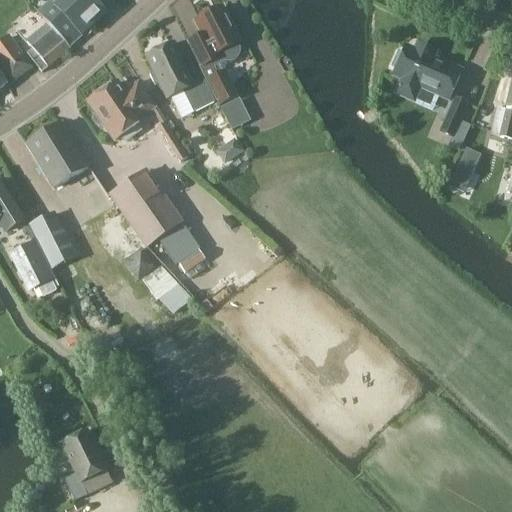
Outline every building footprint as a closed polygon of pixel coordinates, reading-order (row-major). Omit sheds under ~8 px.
[(94,24),(106,13),(94,0),(62,0),(56,6),(53,2),(40,14),(65,42),(77,31),(82,36),(84,34),(87,37),(97,28),(94,24)] [(189,42),(202,68),(207,79),(218,74),(214,66),(225,60),(228,61),(233,60),(237,58),(239,55),(240,50),(240,46),(239,44),(241,43),(223,7),(200,19),(205,29),(203,35),(189,42)] [(48,24),(27,42),(33,49),(27,54),(42,73),(70,49),(48,24)] [(0,44),(0,62),(13,81),(31,68),(10,37),(0,44)] [(184,92),(195,113),(216,103),(205,81),(194,86),(186,69),(184,70),(180,62),(182,61),(173,44),(146,57),(154,73),(150,75),(156,86),(160,84),(167,100),(184,92)] [(418,44),(415,52),(406,48),(394,74),(403,78),(402,80),(449,100),(462,71),(433,58),(436,52),(418,44)] [(210,83),(222,108),(243,97),(230,72),(210,83)] [(141,117),(155,108),(139,84),(125,94),(118,83),(109,89),(106,88),(98,93),(98,97),(90,102),(97,113),(94,116),(94,121),(97,124),(101,126),(105,125),(109,122),(120,137),(143,120),(141,117)] [(511,88),(500,137),(511,140),(511,139),(511,88)] [(440,131),(454,137),(468,104),(455,98),(440,131)] [(89,168),(62,124),(27,145),(54,190),(89,168)] [(191,159),(169,125),(161,130),(183,164),(191,159)] [(217,154),(226,167),(246,154),(237,141),(217,154)] [(466,150),(449,188),(463,195),(480,156),(466,150)] [(183,224),(147,171),(111,197),(147,249),(183,224)] [(0,222),(6,233),(26,220),(0,178),(0,222)] [(31,226),(52,269),(77,257),(55,214),(31,226)] [(35,240),(29,228),(25,230),(31,242),(35,240)] [(53,280),(56,279),(38,243),(15,254),(33,290),(41,286),(45,294),(57,288),(53,280)] [(198,253),(179,266),(185,275),(205,262),(198,253)] [(213,309),(207,301),(201,306),(207,313),(213,309)] [(62,444),(76,474),(65,480),(75,502),(87,496),(112,483),(88,431),(62,444)]
